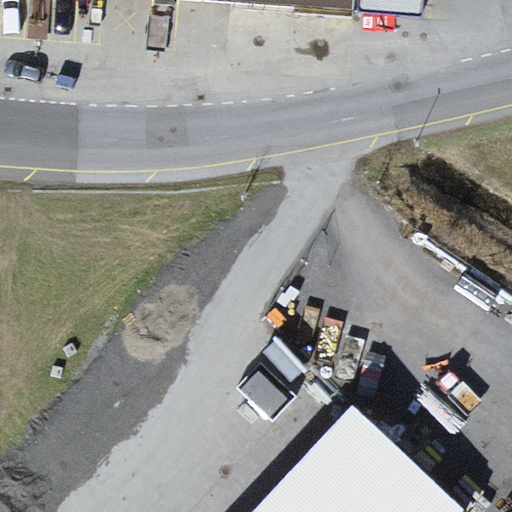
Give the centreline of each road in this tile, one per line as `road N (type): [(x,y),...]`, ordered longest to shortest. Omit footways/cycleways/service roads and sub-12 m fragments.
road 1 (residential): [(0,144),(300,136),(511,83)]
road 2 (unknown): [(111,511),(203,399),(215,344),(300,136)]
